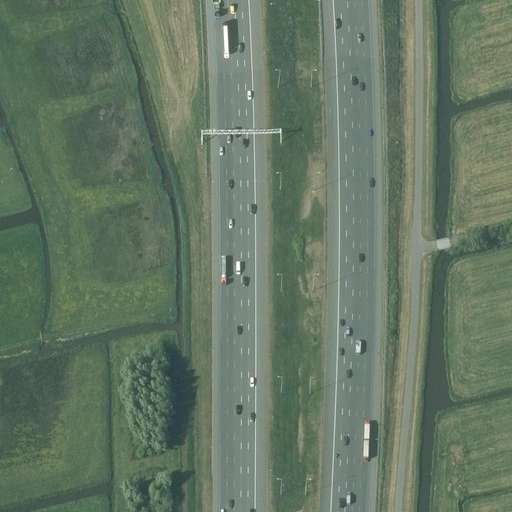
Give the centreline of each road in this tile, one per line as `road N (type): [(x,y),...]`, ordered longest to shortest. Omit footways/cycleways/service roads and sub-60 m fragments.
road 1 (unclassified): [(399,511),(417,271),(418,0)]
road 2 (motorway): [(347,511),(356,226),(350,0)]
road 3 (motorway): [(230,0),(237,511)]
